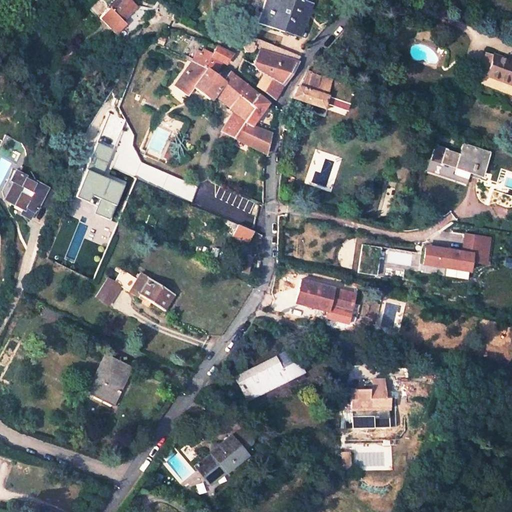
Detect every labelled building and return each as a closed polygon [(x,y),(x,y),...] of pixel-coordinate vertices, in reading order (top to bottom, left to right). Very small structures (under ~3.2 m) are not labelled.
[(125,0),(117,0),(116,1),(115,0),(113,0),(98,20),(115,34),(124,23),(121,21),(133,7),(125,0)] [(296,36),(307,1),(303,0),(263,0),(256,23),(296,36)] [(436,34),(414,26),(411,35),(433,43),(436,34)] [(298,56),(251,39),(249,43),(245,42),(244,42),(243,42),(242,42),(242,43),(241,43),(241,44),(240,44),(240,45),(240,46),(240,47),(240,48),(240,49),(241,49),(241,50),(244,52),(245,52),(246,52),(247,52),(248,52),(248,51),(249,51),(250,50),(251,49),(251,48),(257,50),(256,52),(293,62),(298,56)] [(192,61),(199,65),(216,73),(221,62),(225,64),(233,54),(215,47),(211,54),(202,50),(200,53),(197,51),(192,61)] [(253,73),(260,77),(256,85),(263,90),(276,66),(287,71),(293,62),(256,52),(252,62),(244,59),(238,71),(249,79),(253,73)] [(511,60),(492,54),(485,73),(511,82),(511,60)] [(190,61),(171,92),(178,96),(181,92),(186,96),(192,88),(209,99),(216,92),(230,102),(228,106),(234,109),(222,132),(224,133),(234,138),(253,108),(237,97),(244,85),(227,72),(223,79),(216,73),(199,65),(190,61)] [(263,90),(273,96),(287,71),(276,66),(263,90)] [(321,104),(328,106),(331,98),(322,95),(324,87),(327,78),(305,70),(300,82),(290,95),(289,97),(320,107),(321,104)] [(270,132),(251,122),(267,102),(244,85),(237,97),(253,108),(234,138),(265,153),(270,132)] [(234,138),(224,133),(220,139),(230,144),(234,138)] [(166,157),(171,159),(179,140),(173,138),(166,157)] [(466,175),(477,178),(486,150),(462,143),(458,154),(432,146),(427,163),(466,175)] [(466,175),(427,163),(424,172),(464,183),(466,175)] [(49,186),(14,168),(9,177),(12,179),(6,192),(15,197),(13,202),(22,207),(19,212),(29,217),(35,207),(36,207),(40,201),(52,208),(60,192),(58,191),(62,182),(53,178),(49,186)] [(73,197),(91,203),(93,196),(100,198),(107,179),(82,170),(73,197)] [(238,236),(246,239),(250,230),(236,223),(233,232),(230,230),(228,237),(236,240),(238,236)] [(466,271),(468,261),(483,264),(488,238),(463,234),(460,252),(423,245),(420,263),(466,271)] [(380,246),(361,243),(356,271),(375,275),(380,246)] [(245,269),(250,255),(240,251),(234,266),(245,269)] [(162,307),(172,291),(138,269),(125,289),(135,295),(137,293),(162,307)] [(104,301),(116,283),(103,276),(92,295),(104,301)] [(345,293),(301,281),(297,300),(328,308),(329,306),(342,309),(345,293)] [(26,297),(20,307),(29,311),(34,302),(26,297)] [(288,350),(282,353),(291,374),(297,371),(288,350)] [(291,374),(282,353),(232,378),(241,398),(291,374)] [(107,355),(85,391),(109,406),(118,392),(116,390),(129,368),(107,355)] [(343,388),(344,393),(364,392),(364,379),(355,380),(355,388),(343,388)] [(381,397),(377,397),(377,392),(377,387),(377,379),(375,379),(364,379),(364,392),(344,393),(345,427),(365,426),(365,416),(382,416),(381,397)] [(242,427),(230,437),(195,465),(207,483),(223,470),(225,472),(244,456),(241,452),(252,445),(249,434),(247,434),(242,427)] [(344,452),(344,451),(335,452),(335,464),(339,464),(340,468),(344,467),(344,464),(344,452)]
